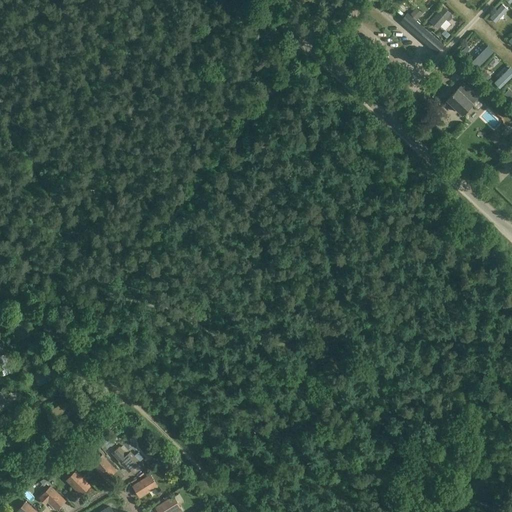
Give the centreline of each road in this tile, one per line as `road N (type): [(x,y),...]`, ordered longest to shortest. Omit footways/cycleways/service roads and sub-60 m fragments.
road 1 (unclassified): [(511,233),(259,0)]
road 2 (unknown): [(128,399),(243,511)]
road 3 (unknown): [(128,399),(0,477)]
